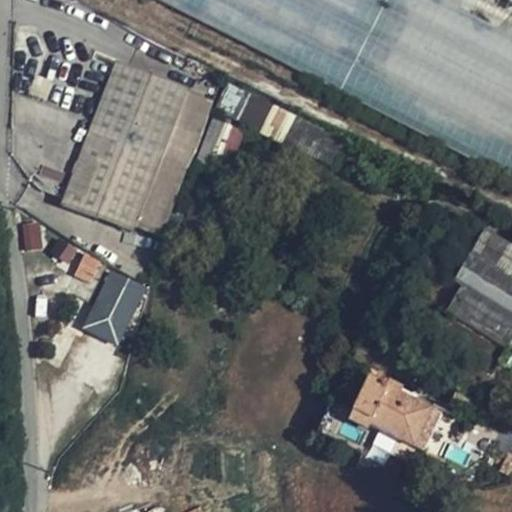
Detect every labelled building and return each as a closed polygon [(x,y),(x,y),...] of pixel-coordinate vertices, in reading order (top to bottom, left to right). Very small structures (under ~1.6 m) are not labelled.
[(511,170),(511,0),(155,0),(155,1),(377,102),(383,89),(393,116),(402,121),(409,106),(403,90),(421,84),(412,58),(421,38),(409,32),(415,19),(435,28),(442,25),(452,53),(459,56),(453,69),(469,76),(461,94),(458,84),(452,97),(453,101),(437,136),(511,170)] [(62,205),(133,233),(186,94),(116,66),(89,134),(68,126),(43,191),(65,199),(62,205)] [(415,176),(225,84),(215,113),(402,202),(415,176)] [(186,94),(134,229),(162,240),(214,104),(186,94)] [(285,156),(265,147),(256,165),(286,177),(291,166),(284,162),(285,156)] [(511,254),(482,237),(466,264),(511,290),(511,254)] [(51,253),(67,264),(75,251),(59,241),(51,253)] [(82,253),(73,275),(92,282),(101,260),(82,253)] [(105,269),(81,326),(118,341),(141,284),(105,269)] [(440,415),(366,381),(350,419),(423,453),(440,415)]
